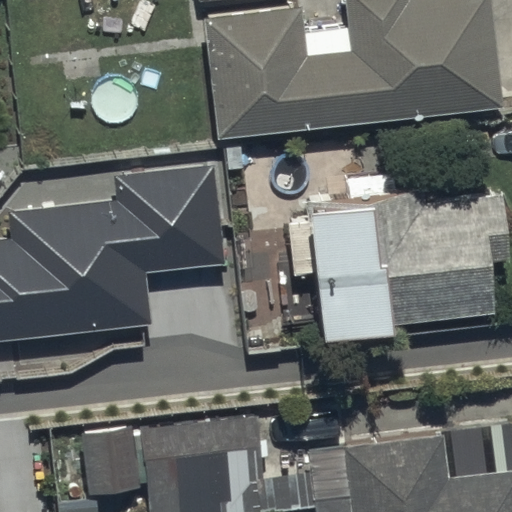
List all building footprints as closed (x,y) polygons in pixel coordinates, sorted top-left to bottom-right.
[(233,0),(201,4),(214,122),(498,90),(488,0),(343,0),(345,13),(303,18),(301,0),(233,0)] [(117,201),(8,215),(10,232),(0,232),(0,337),(149,319),(144,277),(226,267),(213,163),(114,176),(117,201)] [(425,171),(310,182),(309,206),(286,208),(291,257),(315,254),(320,308),(383,302),(384,308),(494,298),(489,244),(507,242),(501,177),(426,184),(425,171)] [(143,471),(147,511),(265,499),(255,405),(133,418),(132,411),(78,417),(84,477),(143,471)] [(511,511),(511,452),(445,460),(441,420),(344,431),(348,474),(323,476),(324,483),(312,484),(314,511),(511,511)]
